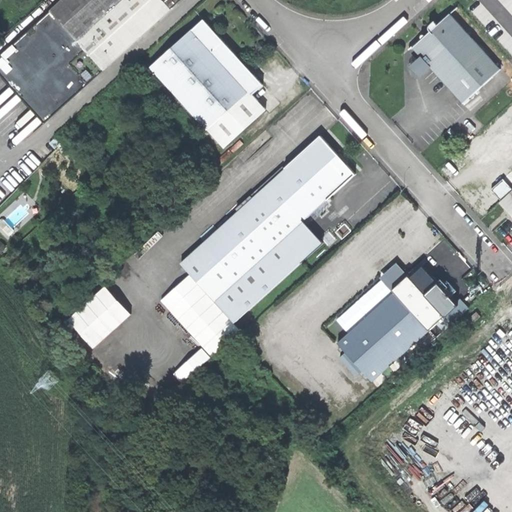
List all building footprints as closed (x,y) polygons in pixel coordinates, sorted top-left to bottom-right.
[(171,8),(180,0),(63,0),(0,57),(0,72),(45,123),(171,8)] [(464,103),(501,70),(450,14),(458,8),(457,7),(437,25),(434,21),(429,26),(429,27),(429,29),(431,31),(433,34),(427,38),(425,36),(424,35),(422,35),(421,36),(421,38),(412,47),(413,49),(414,48),(464,103)] [(223,148),(265,110),(252,95),(263,85),(242,61),(204,20),(151,67),(199,120),(204,126),(223,148)] [(202,129),(204,126),(199,120),(196,123),(202,129)] [(235,323),(324,242),(304,221),(356,174),(347,165),(339,156),(321,136),(292,162),(293,162),(285,168),(253,198),(181,264),(235,323)] [(341,153),(339,156),(347,165),(349,162),(345,157),(341,153)] [(251,196),(253,198),(285,168),(283,166),(251,196)] [(511,216),(511,191),(500,203),(508,212),(511,216)] [(380,278),(392,291),(409,276),(397,263),(380,278)] [(444,315),(457,305),(431,276),(423,268),(411,278),(444,315)] [(212,356),(240,331),(188,273),(160,298),(212,356)] [(392,291),(394,293),(428,330),(444,315),(411,278),(409,276),(392,291)] [(94,348),(132,314),(106,286),(68,320),(94,348)] [(372,381),(428,330),(394,293),(338,343),(372,381)]
